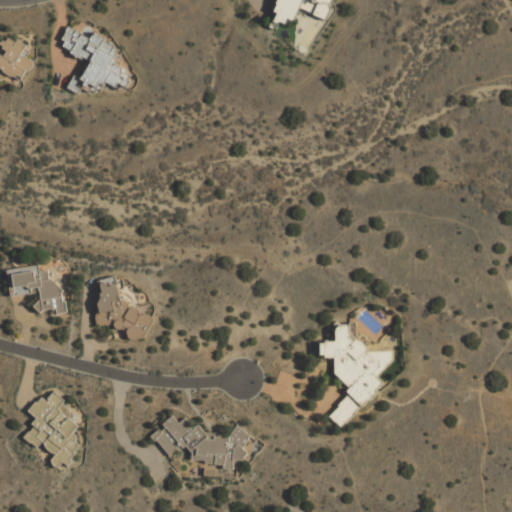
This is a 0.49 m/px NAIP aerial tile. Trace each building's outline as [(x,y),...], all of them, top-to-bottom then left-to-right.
[(325,19),(329,8),(329,7),(331,0),(278,0),(275,9),(276,16),(273,21),(275,22),(294,22),(299,8),(325,19)] [(90,62),(81,79),(74,75),(67,88),(77,93),(82,88),(86,91),(90,84),(100,89),(107,82),(115,87),(118,83),(125,87),(131,76),(122,67),(117,65),(113,60),(119,48),(110,43),(105,39),(94,33),(90,38),(68,26),(61,40),(72,53),(90,62)] [(0,78),(2,80),(6,72),(20,81),(32,62),(20,54),(25,46),(8,36),(3,44),(0,41),(0,78)] [(7,269),(10,295),(39,291),(41,302),(36,303),(37,311),(56,309),(57,313),(65,313),(60,278),(49,279),(48,270),(39,271),(39,265),(7,269)] [(154,317),(120,301),(117,280),(112,277),(100,279),(102,293),(98,302),(99,310),(95,317),(96,324),(100,326),(110,324),(121,330),(126,329),(127,337),(132,339),(143,337),(154,317)] [(341,427),(384,384),(376,376),(392,360),(392,351),(369,351),(349,331),(348,325),(340,325),(335,329),(335,341),(325,341),(320,345),(320,352),(326,358),(334,358),(334,373),(348,386),(348,395),(328,415),(341,427)] [(81,442),(71,436),(78,425),(68,419),(72,411),(62,405),(65,400),(52,392),(47,400),(39,396),(29,412),(36,417),(24,439),(38,447),(40,444),(56,454),(50,464),(63,472),(81,442)] [(191,458),(205,462),(223,466),(224,468),(232,470),(235,459),(243,461),(246,451),(244,449),(247,435),(238,425),(231,432),(229,438),(217,435),(211,440),(201,428),(192,426),(185,418),(179,423),(172,415),(162,424),(168,432),(158,429),(151,435),(170,456),(180,446),(188,448),(192,453),(191,458)]
